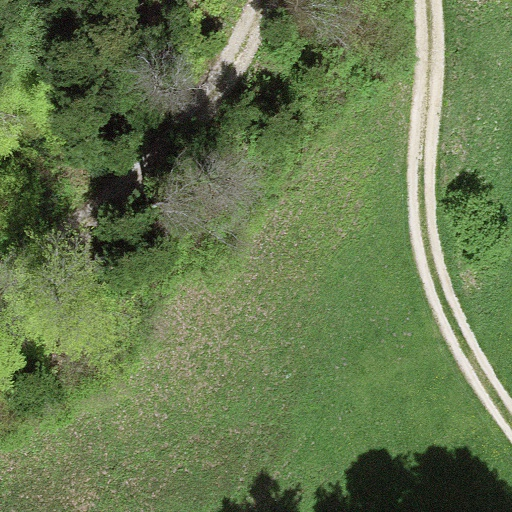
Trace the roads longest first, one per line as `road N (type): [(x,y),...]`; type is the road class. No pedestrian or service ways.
road 1 (track): [(425,0),(426,247),(472,359),(511,417)]
road 2 (track): [(268,0),(229,73),(176,144),(68,238),(0,279)]
